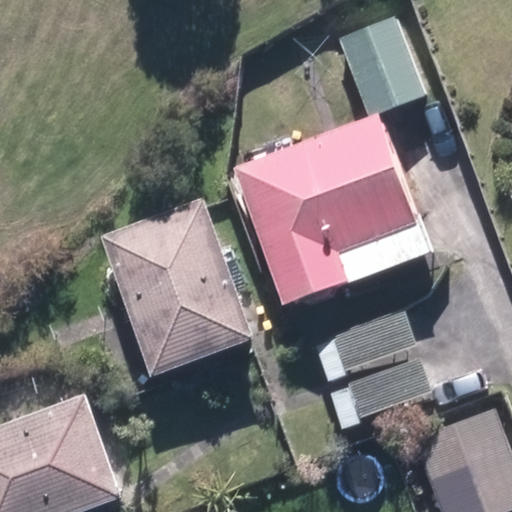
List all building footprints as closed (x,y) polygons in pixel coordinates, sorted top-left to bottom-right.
[(397,111),(257,174),(315,301),(370,276),(447,246),(397,111)] [(269,312),(224,197),(131,234),(176,348),(269,312)] [(404,312),(320,346),(336,383),(419,349),(404,312)] [(421,364),(333,396),(347,433),(434,401),(421,364)] [(0,442),(0,511),(80,511),(135,489),(97,401),(0,442)] [(511,401),(428,433),(457,511),(499,511),(511,507),(511,401)]
